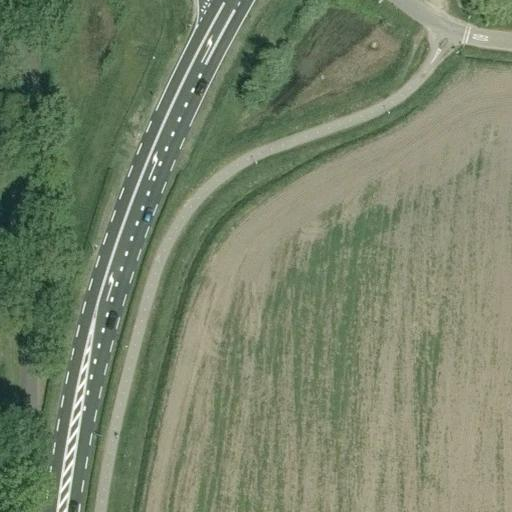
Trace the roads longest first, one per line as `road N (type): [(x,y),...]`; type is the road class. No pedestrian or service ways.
road 1 (primary): [(62,511),(111,275),(166,131),(231,0)]
road 2 (unclassified): [(28,423),(33,292),(21,0)]
road 3 (unclassified): [(401,0),(450,30),(511,42)]
